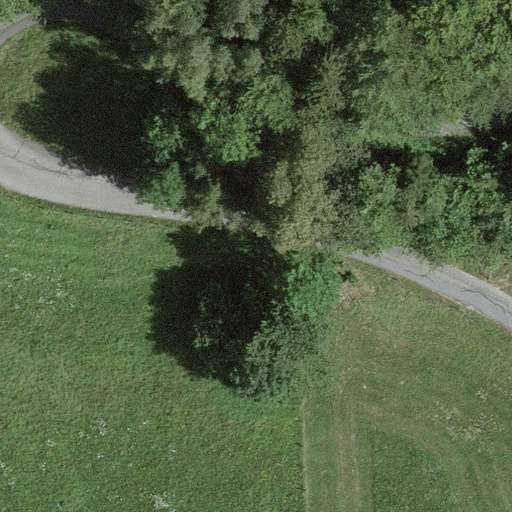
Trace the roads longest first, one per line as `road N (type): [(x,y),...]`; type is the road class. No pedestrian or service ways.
road 1 (track): [(0,153),(21,171),(224,204),(350,236),(465,285),(511,315)]
road 2 (track): [(511,109),(465,126),(397,126),(347,105),(262,87),(147,24),(78,0)]
